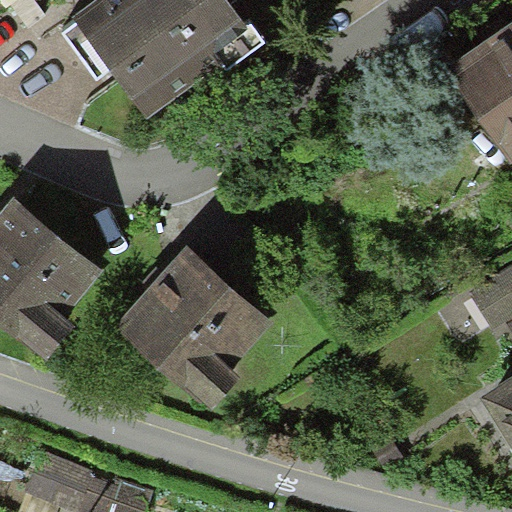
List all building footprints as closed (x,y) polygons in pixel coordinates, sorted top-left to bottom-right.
[(20,30),(46,12),(37,0),(0,0),(0,18),(8,12),(20,30)] [(147,122),(256,44),(224,0),(114,0),(77,27),(147,122)] [(511,27),(445,72),(511,172),(511,171),(511,27)] [(64,301),(90,272),(14,206),(0,222),(0,326),(38,359),(78,313),(64,301)] [(231,351),(256,321),(180,255),(114,331),(204,409),(244,362),(231,351)] [(511,267),(469,294),(499,342),(511,333),(511,382),(480,402),(511,453),(511,267)]
